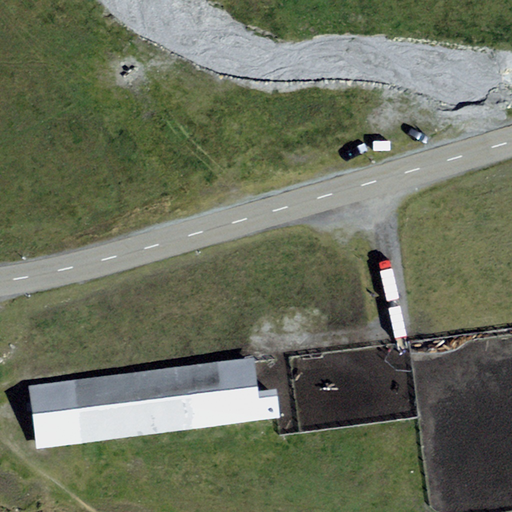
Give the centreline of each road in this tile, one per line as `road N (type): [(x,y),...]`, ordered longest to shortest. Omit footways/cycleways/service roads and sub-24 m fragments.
road 1 (secondary): [(0,281),(115,257),(511,141)]
road 2 (track): [(372,182),(401,330),(276,344)]
